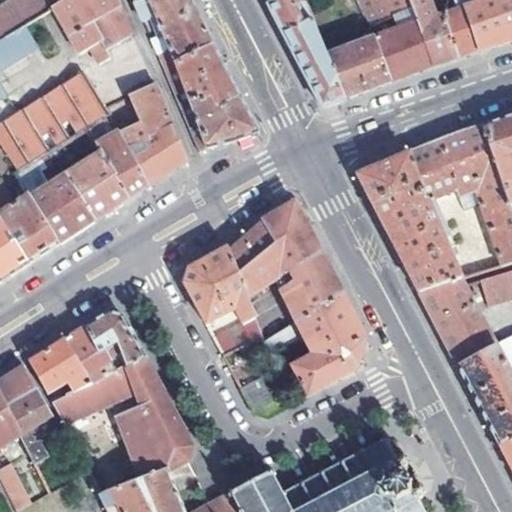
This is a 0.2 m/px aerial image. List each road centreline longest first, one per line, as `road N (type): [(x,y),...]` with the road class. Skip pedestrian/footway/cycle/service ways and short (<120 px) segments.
road 1 (residential): [(132,251),(226,428),(249,445),(280,442),(381,390),(434,388)]
road 2 (secondary): [(308,154),(434,388)]
road 3 (secondary): [(511,84),(308,154)]
road 4 (secondary): [(132,251),(308,154)]
road 5 (secondary): [(230,0),(308,154)]
road 6 (secondary): [(0,334),(132,251)]
road 7 (secondary): [(434,388),(498,511)]
